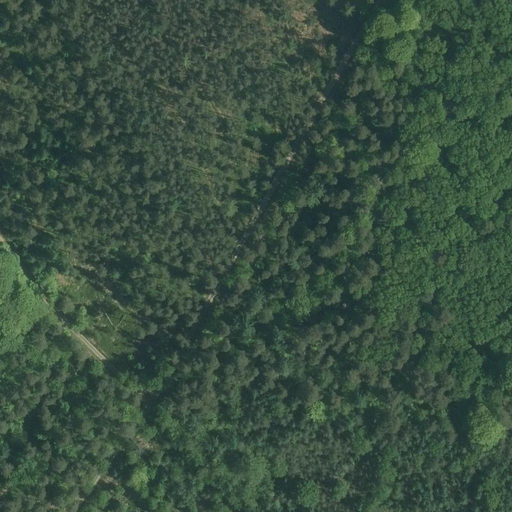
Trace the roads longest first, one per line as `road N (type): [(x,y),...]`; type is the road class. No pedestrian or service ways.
road 1 (track): [(155,397),(383,0)]
road 2 (track): [(0,235),(60,319),(155,397)]
road 3 (track): [(155,397),(73,511)]
